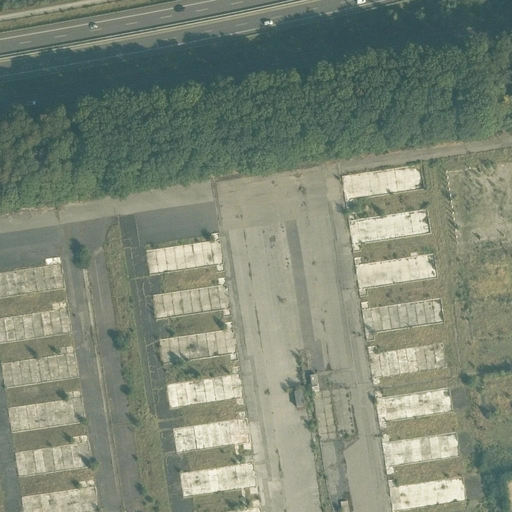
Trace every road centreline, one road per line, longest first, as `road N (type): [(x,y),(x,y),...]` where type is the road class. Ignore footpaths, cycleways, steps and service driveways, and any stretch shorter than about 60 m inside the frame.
road 1 (tertiary): [(0,107),(511,29)]
road 2 (motorway): [(0,70),(355,0)]
road 3 (motorway): [(256,0),(0,47)]
